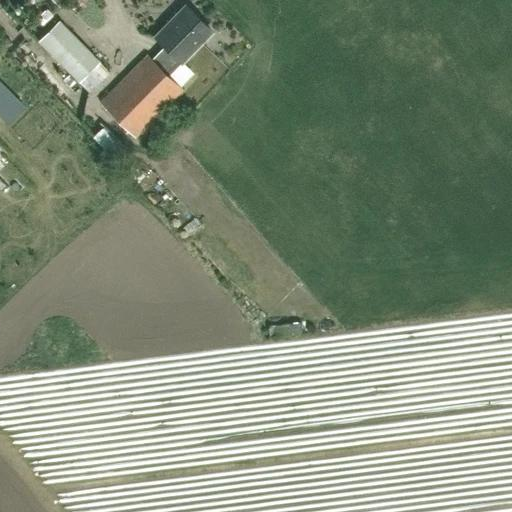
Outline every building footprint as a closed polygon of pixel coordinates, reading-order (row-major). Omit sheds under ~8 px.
[(74,0),(65,7),(76,23),(87,15),(75,0),(74,0)] [(187,6),(157,37),(166,46),(153,59),(149,55),(102,102),(136,136),(182,90),(166,74),(180,60),(182,62),(212,32),(187,6)] [(80,81),(100,61),(59,20),(39,40),(80,81)] [(35,80),(44,71),(32,61),(24,71),(35,80)] [(58,103),(69,94),(62,84),(50,94),(58,103)] [(50,135),(0,186),(48,232),(110,169),(75,135),(63,147),(50,135)]
